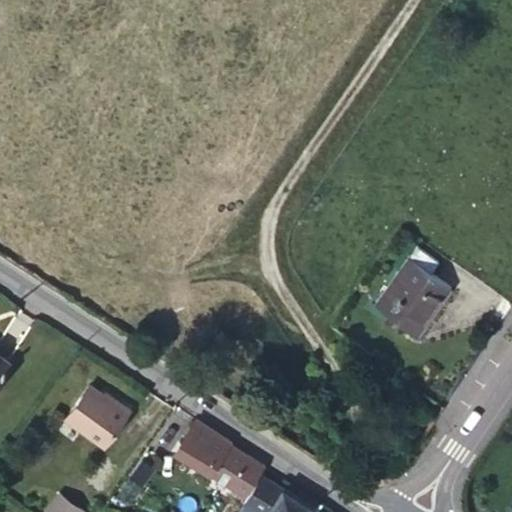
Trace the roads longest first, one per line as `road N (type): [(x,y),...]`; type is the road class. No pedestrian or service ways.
road 1 (unclassified): [(392,511),(339,380),(275,279),(268,245),(282,192),(414,0)]
road 2 (residential): [(0,272),(367,511)]
road 3 (tertiary): [(418,511),(511,359)]
